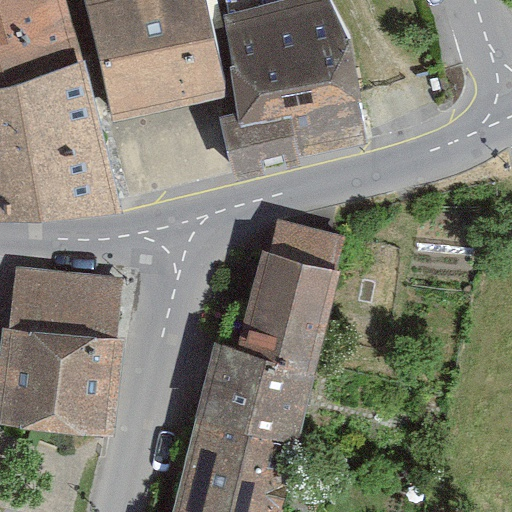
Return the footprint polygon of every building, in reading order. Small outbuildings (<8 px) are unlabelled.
[(67,0),(0,0),(0,84),(83,63),(67,0)] [(193,0),(95,25),(124,140),(235,111),(206,0),(193,0)] [(351,0),(279,0),(247,11),(261,161),(388,129),(351,0)] [(0,208),(122,203),(83,63),(0,84),(0,208)] [(294,511),(341,292),(270,277),(249,376),(222,370),(192,511),(294,511)] [(125,354),(7,348),(2,455),(119,461),(125,354)]
